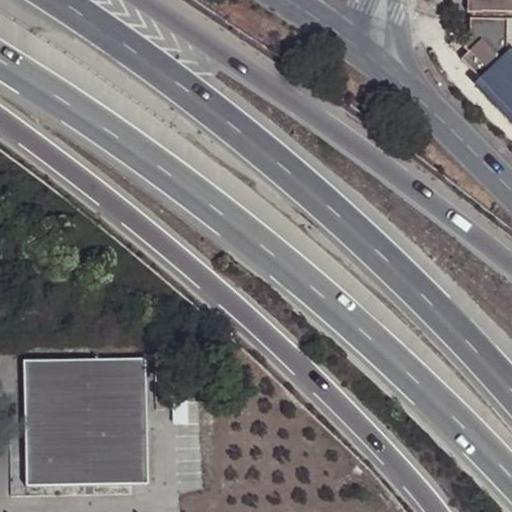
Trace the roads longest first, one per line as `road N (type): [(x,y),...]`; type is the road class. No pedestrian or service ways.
road 1 (motorway): [(0,62),(118,138),(273,255),(511,480)]
road 2 (motorway): [(511,397),(307,191),(52,0)]
road 3 (motorway): [(0,116),(111,197),(239,307),(393,460),(431,511)]
road 4 (motorway): [(511,266),(141,0)]
road 5 (unclassified): [(405,75),(511,187)]
road 6 (residential): [(286,0),(405,75)]
